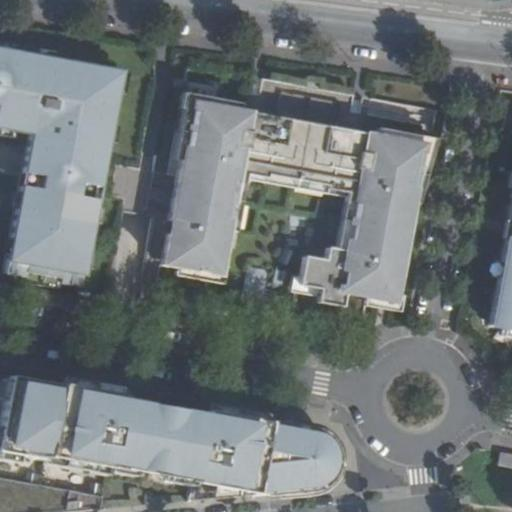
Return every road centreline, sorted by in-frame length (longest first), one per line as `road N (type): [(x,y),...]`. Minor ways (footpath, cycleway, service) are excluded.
road 1 (residential): [(371,395),(0,322)]
road 2 (secondary): [(113,0),(480,45)]
road 3 (residential): [(480,45),(429,357)]
